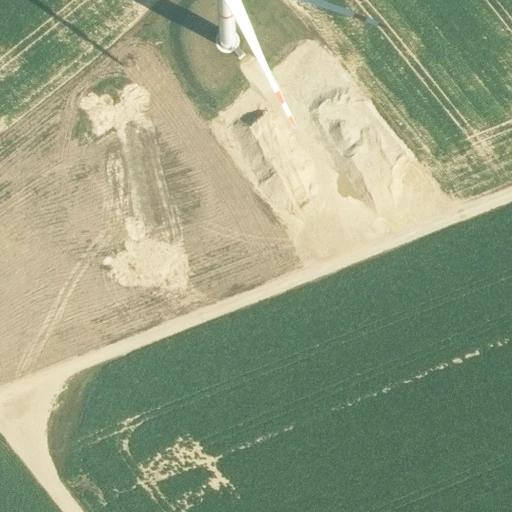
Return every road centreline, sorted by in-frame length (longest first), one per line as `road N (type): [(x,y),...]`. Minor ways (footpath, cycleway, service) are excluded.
road 1 (track): [(511,200),(0,394)]
road 2 (track): [(0,417),(76,511)]
